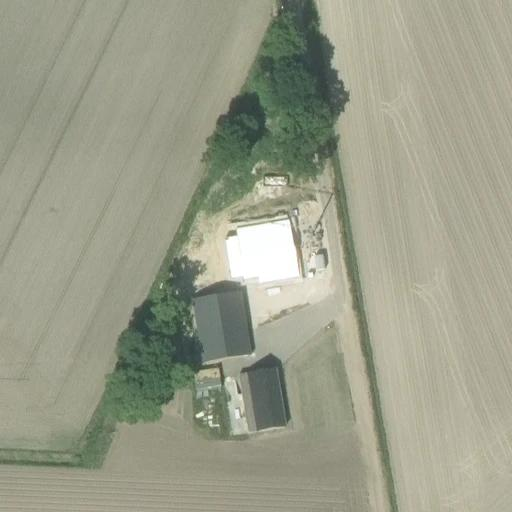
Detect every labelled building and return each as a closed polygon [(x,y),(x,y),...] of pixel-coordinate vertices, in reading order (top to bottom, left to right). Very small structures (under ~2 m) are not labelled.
[(289,225),(238,233),(247,281),(261,278),(263,285),(296,279),(291,252),(289,252),(287,241),(292,241),(289,225)] [(171,277),(164,307),(183,312),(191,282),(171,277)] [(237,285),(190,293),(196,328),(243,320),(237,285)] [(200,364),(249,356),(243,323),(194,331),(200,364)] [(274,372),(237,378),(247,436),(284,430),(274,372)]
